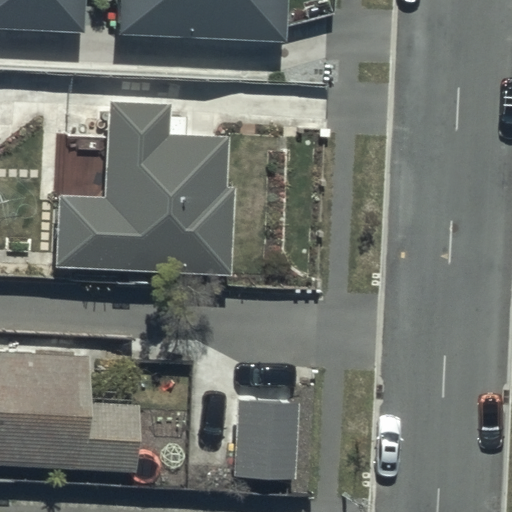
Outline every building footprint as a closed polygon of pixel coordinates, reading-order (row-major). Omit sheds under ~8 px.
[(0,0),(0,31),(85,35),(86,0),(0,0)] [(122,0),(121,35),(284,43),(286,0),(122,0)] [(168,102),(108,100),(104,197),(54,195),(52,264),(227,270),(230,186),(225,186),(226,133),(167,131),(168,102)] [(0,464),(134,471),(137,404),(87,402),(90,354),(0,349),(0,464)] [(292,399),(234,397),(233,476),(291,477),(292,399)]
